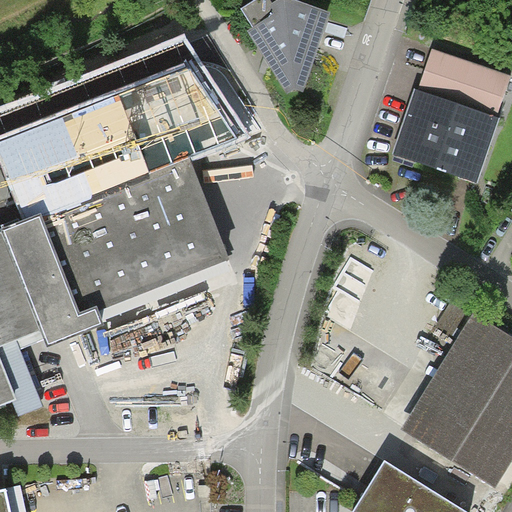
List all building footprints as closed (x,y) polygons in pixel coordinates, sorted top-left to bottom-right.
[(294,0),(259,0),(239,13),(251,31),(247,33),(265,60),(287,94),(294,90),(302,93),(329,17),(294,0)] [(182,42),(0,113),(0,151),(25,225),(187,159),(248,133),(182,42)] [(509,76),(427,47),(389,150),(471,180),(509,76)] [(25,225),(2,234),(44,342),(48,351),(102,329),(96,315),(228,261),(187,159),(25,225)] [(0,406),(15,401),(21,415),(43,407),(20,351),(44,342),(2,234),(0,235),(0,406)] [(511,446),(511,335),(466,307),(396,423),(491,481),(511,446)] [(462,511),(384,462),(352,511),(462,511)]
